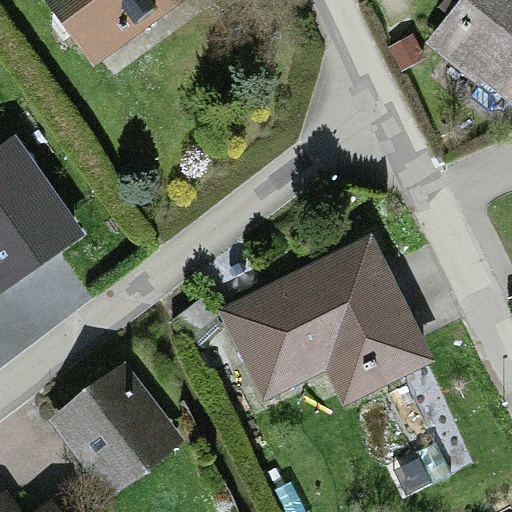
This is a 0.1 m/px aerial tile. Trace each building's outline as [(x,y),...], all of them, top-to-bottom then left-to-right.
[(95,51),(164,0),(53,0),(52,11),(67,13),(95,51)] [(511,0),(467,0),(435,41),(482,80),(470,96),(489,111),(503,109),(511,98),(511,0)] [(0,154),(0,283),(74,232),(14,145),(0,154)] [(423,357),(367,245),(229,314),(267,390),(358,345),(375,381),(423,357)] [(173,320),(187,338),(216,315),(202,297),(173,320)] [(109,482),(169,437),(123,377),(63,422),(109,482)] [(0,511),(13,511),(7,502),(0,507),(0,511)]
